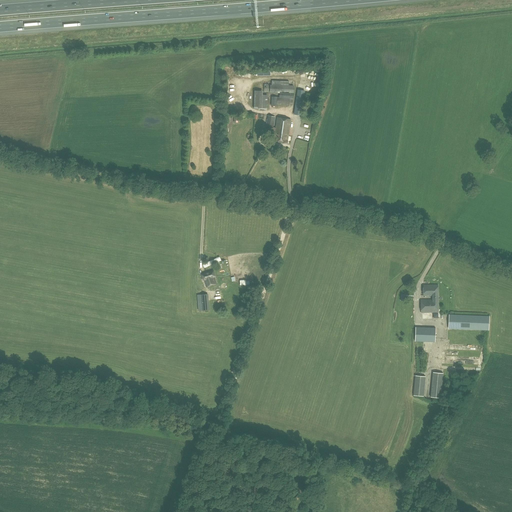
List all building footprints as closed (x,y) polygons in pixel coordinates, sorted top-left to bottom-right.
[(289,81),(272,81),(271,85),(270,85),(270,93),(280,93),(280,95),(279,95),(279,97),(277,97),(277,96),(271,96),(271,106),(277,106),(277,104),(292,104),(292,99),(294,99),(294,85),(289,85),(289,81)] [(263,90),(254,90),(254,109),(267,110),(267,95),(263,95),(263,90)] [(300,115),(302,100),(304,100),(305,97),(303,97),(303,94),(297,93),(296,99),(294,114),(300,115)] [(274,141),(287,143),(290,119),(277,117),(276,128),(273,127),(274,117),(268,116),(266,131),(272,131),(272,133),(275,134),(274,141)] [(216,283),(214,277),(214,276),(213,271),(201,275),(203,280),(204,280),(206,286),(216,283)] [(421,313),(438,312),(438,285),(423,285),(423,296),(432,296),(432,300),(421,300),(421,313)] [(208,294),(197,295),(198,310),(209,310),(208,294)] [(449,315),(449,328),(488,330),(489,316),(449,315)] [(435,341),(436,327),(418,326),(416,339),(435,341)] [(443,373),(433,372),(430,397),(441,398),(443,373)] [(425,376),(415,375),(413,395),(423,396),(425,376)]
